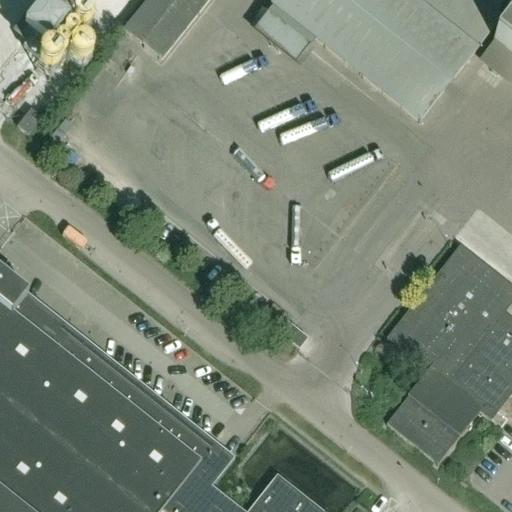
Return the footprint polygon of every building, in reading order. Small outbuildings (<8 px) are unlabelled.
[(161,64),(210,0),(149,0),(123,34),(161,64)] [(511,0),(274,0),(270,6),(419,124),(504,16),(510,21),(491,45),(511,61),(511,0)] [(45,51),(59,33),(61,31),(44,17),(27,38),(45,51)] [(27,139),(41,121),(29,112),(16,130),(27,139)] [(487,420),(511,388),(511,323),(509,327),(497,317),(511,297),(511,289),(459,248),(459,249),(462,252),(390,343),(386,340),(385,341),(427,374),(387,425),(385,427),(387,428),(389,425),(438,464),(436,467),(437,467),(439,465),(479,414),(490,424),(491,423),(487,420)] [(316,511),(276,480),(251,511),(239,511),(210,489),(233,461),(207,440),(26,297),(0,275),(0,511),(316,511)] [(307,341),(287,325),(278,336),(298,352),(307,341)]
